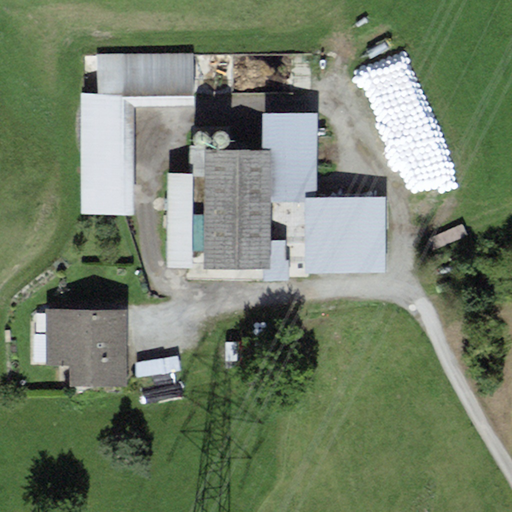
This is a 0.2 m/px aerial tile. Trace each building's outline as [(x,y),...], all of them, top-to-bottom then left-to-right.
[(97,94),(80,95),(81,215),(134,214),(133,106),(194,105),(194,95),(193,54),(96,55),(97,94)] [(271,151),(271,201),(303,201),(303,197),(317,197),(318,113),(262,112),(262,151),(271,151)] [(204,148),(206,147),(209,145),(210,143),(211,140),(210,137),(209,134),(207,132),(204,131),(201,131),(198,131),(196,133),(194,135),(193,138),(193,141),(194,143),(195,146),(198,147),(201,148),(204,148)] [(224,148),(226,147),(229,145),(230,143),(231,140),(230,137),(229,134),(227,132),(224,131),(221,131),(218,131),(216,133),(214,135),(213,138),(213,141),(214,144),(215,146),(218,148),(221,148),(224,148)] [(262,151),(205,151),(205,268),(264,267),(264,281),(289,281),(288,260),(285,260),(285,240),(272,240),(271,201),(271,151),(262,151)] [(193,174),(169,173),(167,268),(192,268),(193,174)] [(317,197),(303,197),(303,201),(304,274),(386,273),(385,196),(317,197)] [(124,313),(43,313),(44,363),(68,363),(68,390),(124,389),(124,313)] [(138,364),(141,378),(184,371),(181,356),(138,364)]
